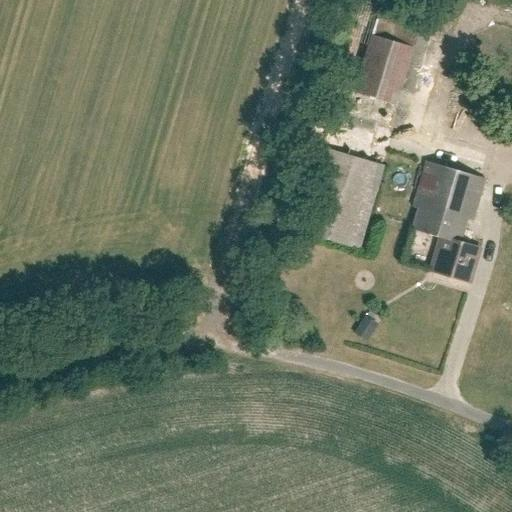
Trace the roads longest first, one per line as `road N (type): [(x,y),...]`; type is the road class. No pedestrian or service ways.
road 1 (track): [(307,0),(219,327)]
road 2 (unclassified): [(0,385),(158,335),(219,327),(299,355)]
